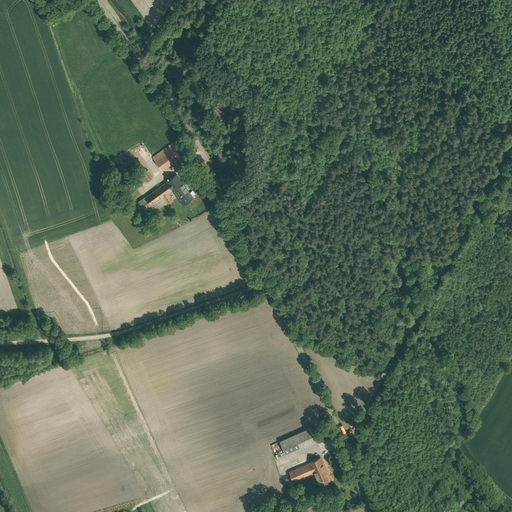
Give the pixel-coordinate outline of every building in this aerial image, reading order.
[(140,144),(145,152),(148,150),(143,141),(140,144)] [(171,143),(152,157),(162,171),(182,157),(177,150),(171,143)] [(173,201),(169,194),(173,192),(182,205),(193,197),(177,174),(146,197),(153,206),(164,198),(168,204),(173,201)] [(304,429),(279,441),(286,457),(319,441),(317,438),(313,429),(312,426),(304,429)] [(331,482),(321,457),(308,462),(308,463),(288,471),(293,482),(313,473),(318,487),(331,482)]
